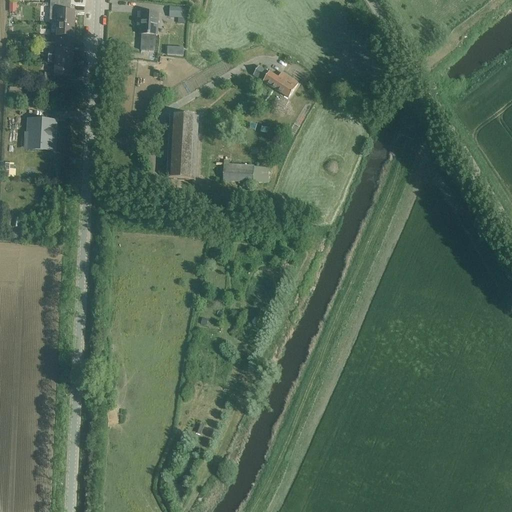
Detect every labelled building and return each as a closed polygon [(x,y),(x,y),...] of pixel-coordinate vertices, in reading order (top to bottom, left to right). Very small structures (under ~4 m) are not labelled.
[(58,14),(58,25),(75,25),(75,13),(70,12),(71,6),(54,5),(54,14),(58,14)] [(170,9),(170,14),(170,18),(186,19),(186,10),(170,9)] [(138,13),(138,21),(141,21),(140,35),(142,36),(141,51),(155,52),(156,36),(157,36),(158,14),(138,13)] [(53,35),(53,44),(69,45),(69,38),(74,38),(75,25),(58,25),(57,35),(53,35)] [(49,64),(56,64),(73,65),(74,52),(68,52),(69,45),(53,44),(50,44),(49,64)] [(73,65),(56,64),(55,74),(45,74),(44,86),(55,87),(55,84),(67,85),(67,78),(72,78),(73,65)] [(259,67),(253,76),(289,99),(298,85),(283,76),(280,81),(269,73),(269,74),(259,67)] [(167,180),(195,181),(199,118),(171,116),(167,180)] [(32,124),(30,147),(51,149),(53,133),(53,125),(32,124)] [(223,183),(268,186),(269,169),(229,166),(230,162),(224,162),(223,183)]
